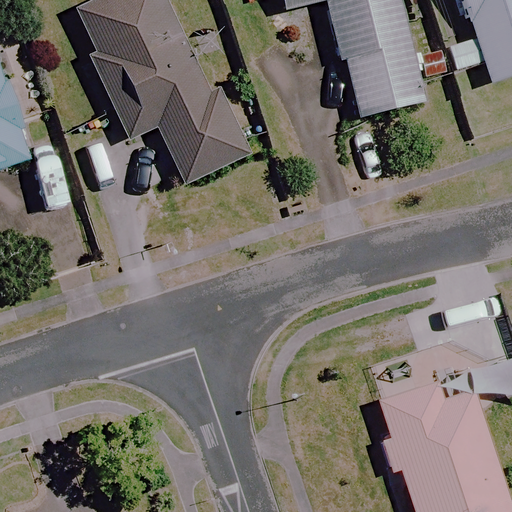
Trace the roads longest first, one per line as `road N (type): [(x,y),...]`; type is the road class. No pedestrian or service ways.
road 1 (residential): [(183,324),(511,224)]
road 2 (residential): [(252,511),(183,324)]
road 3 (residential): [(0,383),(183,324)]
